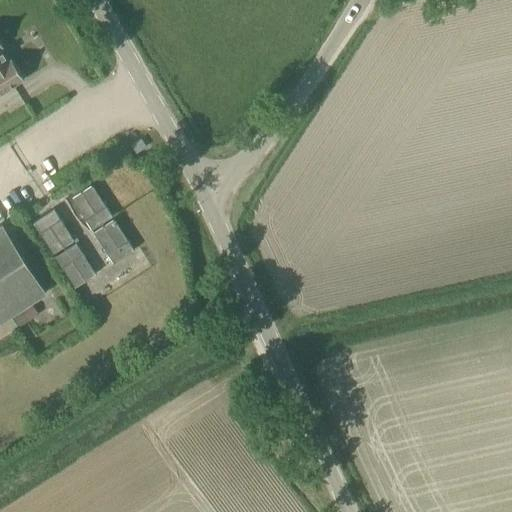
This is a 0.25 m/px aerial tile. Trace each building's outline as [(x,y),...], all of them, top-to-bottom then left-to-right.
[(0,93),(24,78),(11,59),(8,61),(0,48),(0,46),(2,45),(0,41),(0,93)] [(112,216),(92,185),(71,198),(91,229),(112,216)] [(53,208),(33,221),(53,252),(73,239),(53,208)] [(134,250),(114,219),(93,232),(113,263),(134,250)] [(2,225),(0,226),(0,321),(45,292),(2,225)] [(75,286),(95,273),(75,242),(55,255),(75,286)] [(19,326),(38,314),(31,302),(12,315),(19,326)]
